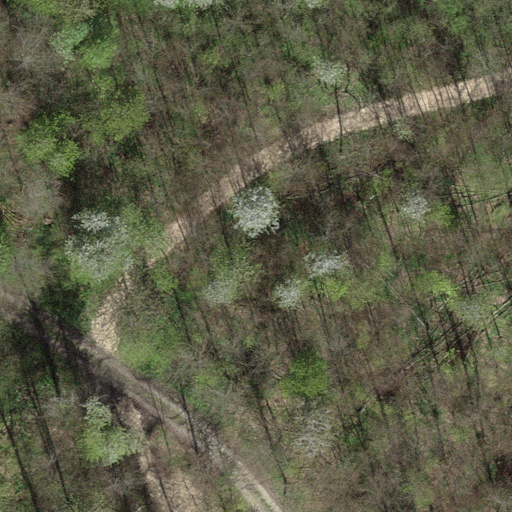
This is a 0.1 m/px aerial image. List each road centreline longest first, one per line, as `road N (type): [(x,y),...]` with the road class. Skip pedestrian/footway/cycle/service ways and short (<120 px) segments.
road 1 (track): [(85,359),(136,266),(202,201),(270,152),(511,78)]
road 2 (track): [(0,301),(232,461),(273,511)]
